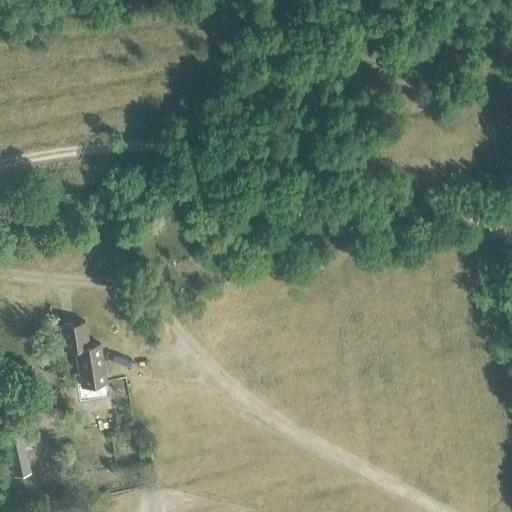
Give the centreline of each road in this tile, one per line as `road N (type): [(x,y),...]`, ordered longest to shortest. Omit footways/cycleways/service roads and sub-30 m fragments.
road 1 (track): [(511,238),(434,211),(346,227),(317,222),(240,167),(158,146),(0,163)]
road 2 (track): [(443,511),(288,430),(201,362),(132,288),(0,268)]
